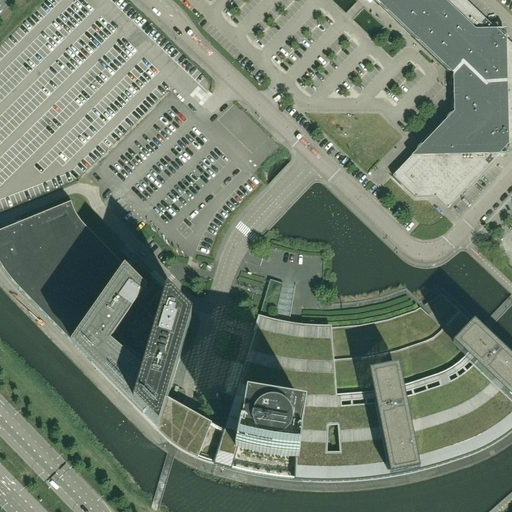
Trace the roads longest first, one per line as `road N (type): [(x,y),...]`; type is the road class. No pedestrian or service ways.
road 1 (residential): [(233,80),(420,251),(441,248),(511,177)]
road 2 (primary): [(85,511),(0,418)]
